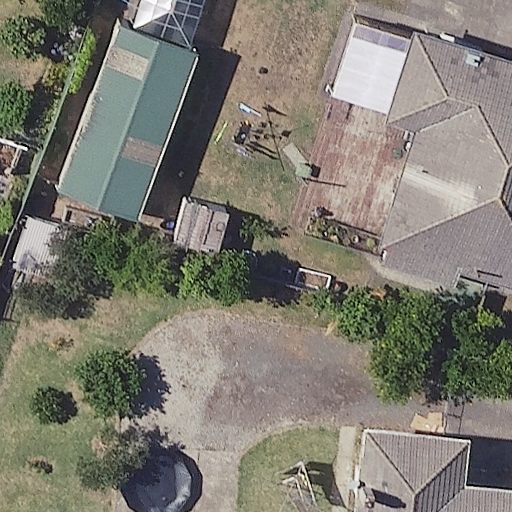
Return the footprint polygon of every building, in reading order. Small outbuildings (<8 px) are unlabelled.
[(511,52),(362,8),(338,89),(414,112),(399,162),(339,144),(313,230),(444,269),(448,257),(511,276),(511,52)] [(190,48),(105,20),(51,179),(136,208),(190,48)] [(0,239),(23,151),(0,145),(0,239)] [(457,426),(348,415),(338,511),(511,511),(511,475),(453,469),(457,426)] [(235,511),(241,456),(127,445),(120,511),(235,511)]
